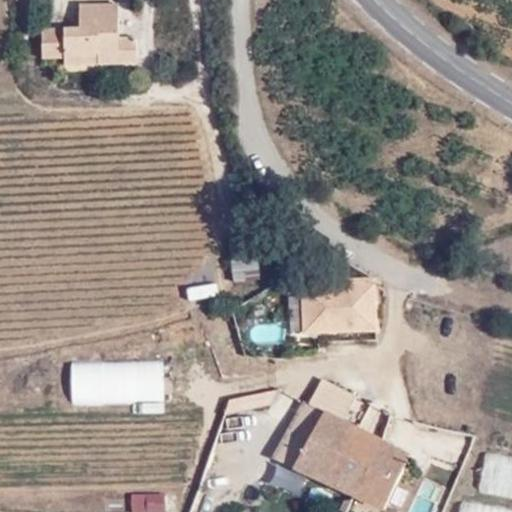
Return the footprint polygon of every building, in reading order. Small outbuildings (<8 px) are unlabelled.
[(66,48),(101,47),(102,62),(137,61),(137,38),(119,37),(118,4),(81,4),(81,25),(44,27),(43,56),(66,55),(66,48)] [(66,55),(66,62),(102,62),(101,47),(66,48),(66,55)] [(232,280),(257,279),(255,230),(228,231),(232,280)] [(375,329),(373,283),(317,285),(318,331),(375,329)] [(190,301),(220,296),(218,284),(188,289),(190,301)] [(263,326),(288,319),(282,297),(243,305),(244,322),(260,318),(263,326)] [(283,353),(311,357),(313,344),(285,341),(283,353)] [(166,402),(165,361),(102,362),(103,404),(166,402)] [(359,429),(371,403),(323,379),(309,403),(303,399),(275,454),(350,493),(378,439),(359,429)] [(380,509),(408,456),(378,439),(350,493),(380,509)] [(511,462),(485,458),(480,491),(511,495),(511,462)] [(132,494),(131,511),(166,511),(167,493),(132,494)]
